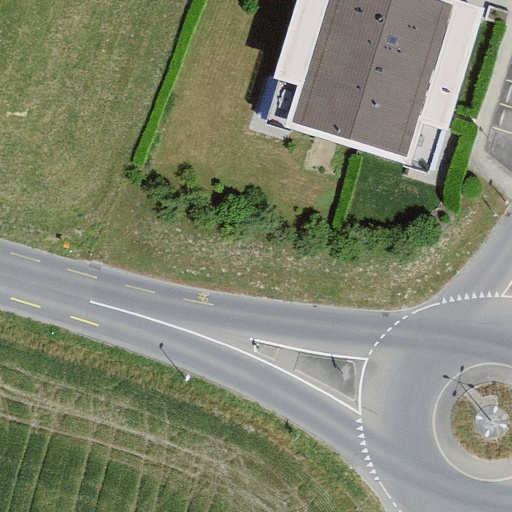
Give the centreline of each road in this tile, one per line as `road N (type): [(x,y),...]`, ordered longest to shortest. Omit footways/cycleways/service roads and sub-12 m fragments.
road 1 (secondary): [(0,274),(397,400)]
road 2 (secondary): [(511,330),(468,329),(444,338),(407,375),(397,400)]
road 3 (secondary): [(397,400),(399,450),(410,473),(426,493),(461,511)]
